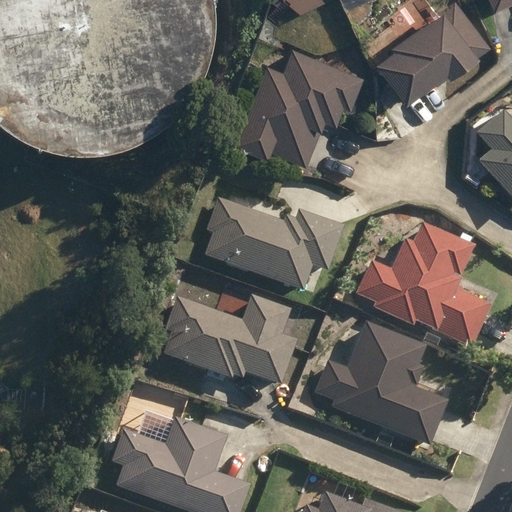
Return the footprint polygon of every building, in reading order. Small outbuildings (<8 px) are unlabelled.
[(0,0),(0,135),(30,151),(54,157),(102,155),(136,143),(174,114),(190,94),(211,34),(207,0),(0,0)] [(395,0),(339,0),(359,45),(399,6),(395,0)] [(451,1),(390,45),(393,49),(372,64),(398,101),(443,68),(446,72),(483,45),(451,1)] [(267,62),(234,142),(266,155),(267,151),(302,165),(320,120),(331,124),(338,106),(344,108),(358,76),(290,48),(282,69),(267,62)] [(480,153),(511,191),(511,116),(502,105),(475,127),(489,145),(480,153)] [(211,232),(203,256),(300,289),(310,264),(326,269),(339,229),(294,214),(292,220),(282,217),(280,224),(215,201),(205,229),(211,232)] [(470,246),(420,223),(410,245),(401,241),(388,273),(367,264),(354,295),(373,303),(371,307),(410,325),(413,319),(471,345),(488,305),(454,291),(459,279),(456,277),(470,246)] [(241,322),(176,298),(164,329),(171,332),(164,353),(228,377),(229,373),(240,377),(243,370),(277,383),(293,340),(277,335),(287,310),(250,297),(241,322)] [(332,400),(329,408),(428,443),(443,400),(411,388),(418,366),(414,365),(421,345),(363,325),(346,372),(323,365),(313,393),(332,400)] [(124,464),(116,484),(191,511),(237,511),(248,485),(210,472),(223,438),(173,420),(164,446),(122,431),(112,459),(124,464)] [(396,511),(362,500),(360,508),(321,494),(315,511),(301,507),(299,511),(396,511)]
